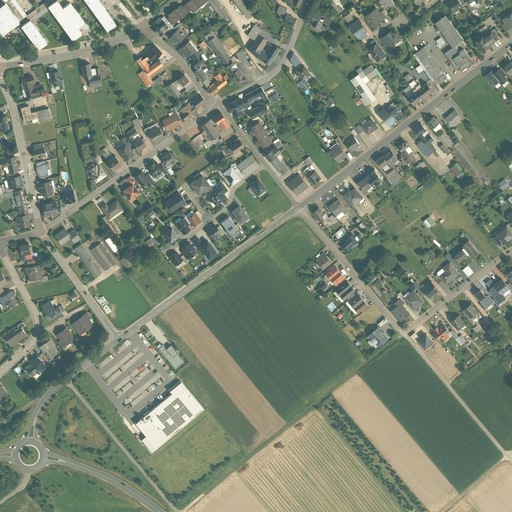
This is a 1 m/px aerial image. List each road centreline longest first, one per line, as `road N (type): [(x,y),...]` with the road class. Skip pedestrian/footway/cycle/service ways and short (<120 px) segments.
road 1 (residential): [(511,249),(403,333),(298,206)]
road 2 (track): [(403,333),(182,511)]
road 3 (tertiary): [(511,42),(298,206)]
road 4 (tertiary): [(298,206),(118,339)]
road 5 (residential): [(40,232),(215,109)]
road 6 (track): [(177,511),(65,378)]
road 7 (residential): [(0,75),(40,232)]
road 8 (track): [(403,333),(506,456)]
road 9 (residential): [(141,28),(95,51),(0,68)]
road 10 (residential): [(219,106),(282,64),(309,0)]
road 11 (tertiary): [(118,339),(54,388),(35,414),(31,441)]
road 12 (residential): [(40,232),(118,339)]
road 13 (secondary): [(156,511),(86,468),(42,458)]
